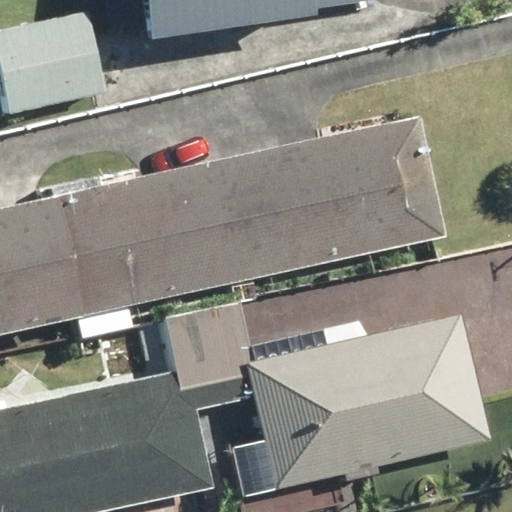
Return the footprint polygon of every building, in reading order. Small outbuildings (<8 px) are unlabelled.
[(134,0),(139,34),(378,2),(377,0),(134,0)] [(83,6),(0,22),(0,111),(100,92),(83,6)] [(0,326),(436,232),(410,111),(0,198),(0,326)] [(0,511),(82,511),(208,486),(187,383),(227,374),(226,370),(245,366),(230,296),(159,311),(170,365),(0,401),(0,511)] [(482,430),(451,313),(241,369),(272,486),(482,430)]
